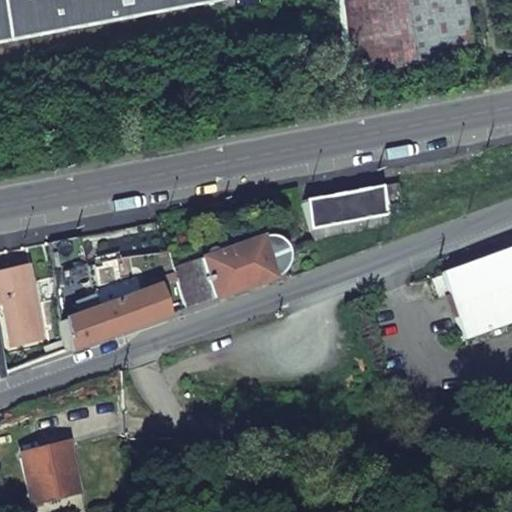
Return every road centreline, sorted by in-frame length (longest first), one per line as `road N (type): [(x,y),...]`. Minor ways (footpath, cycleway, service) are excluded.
road 1 (residential): [(0,398),(511,213)]
road 2 (tertiary): [(0,210),(511,111)]
